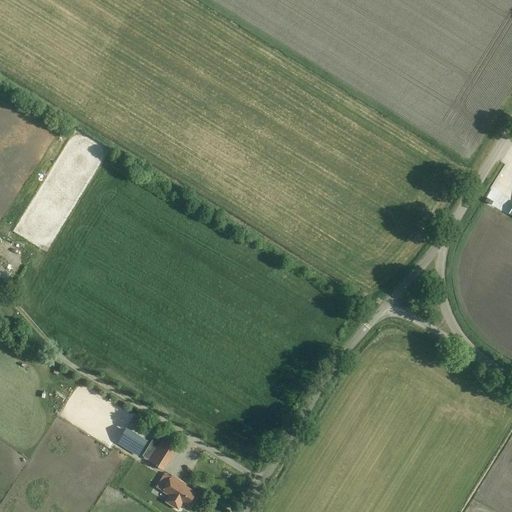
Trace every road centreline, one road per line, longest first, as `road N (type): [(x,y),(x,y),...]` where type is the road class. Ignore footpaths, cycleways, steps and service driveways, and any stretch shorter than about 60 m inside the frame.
road 1 (unclassified): [(245,511),(346,348),(380,311)]
road 2 (tertiary): [(443,240),(511,125)]
